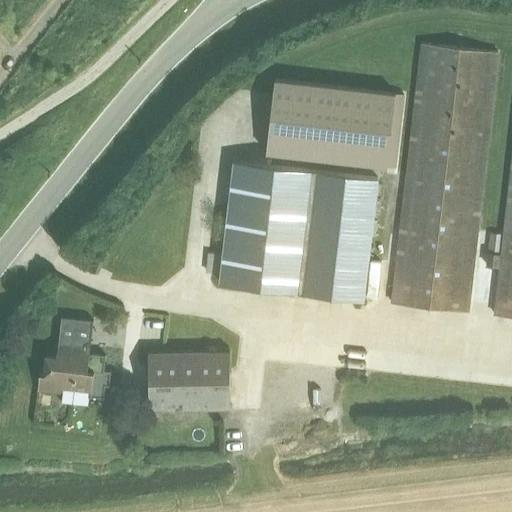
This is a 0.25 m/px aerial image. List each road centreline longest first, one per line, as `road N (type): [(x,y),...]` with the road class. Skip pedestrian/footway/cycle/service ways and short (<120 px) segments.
road 1 (secondary): [(0,256),(160,57),(206,12)]
road 2 (unclassified): [(168,0),(94,70),(0,134)]
